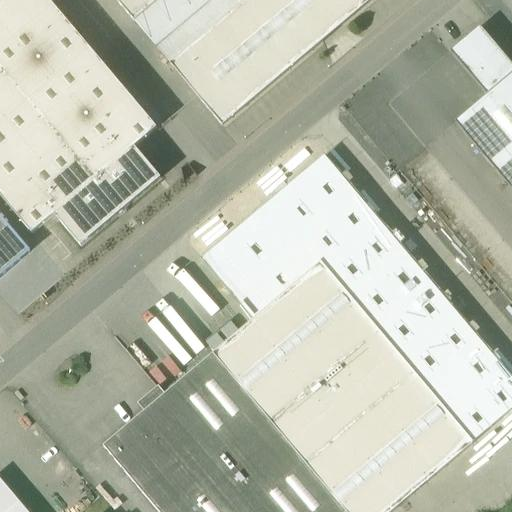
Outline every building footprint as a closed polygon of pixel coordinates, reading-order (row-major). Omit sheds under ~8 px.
[(156,130),(46,0),(0,0),(0,197),(32,235),(134,149),(156,130)] [(114,0),(170,65),(247,0),(114,0)] [(247,0),(170,65),(222,128),(375,0),(247,0)] [(488,99),(511,78),(511,68),(479,29),(450,54),(488,99)] [(511,191),(511,78),(488,99),(456,125),(511,191)] [(134,149),(54,216),(80,247),(160,180),(134,149)] [(511,201),(489,173),(481,178),(481,194),(470,193),(510,244),(477,244),(477,267),(484,261),(489,268),(489,280),(511,280),(511,286),(511,288),(511,201)] [(0,278),(33,253),(0,211),(0,278)] [(319,266),(213,355),(345,511),(391,511),(471,445),(319,266)] [(430,331),(461,374),(485,357),(453,312),(442,319),(457,339),(448,345),(435,327),(430,331)] [(344,511),(213,355),(103,448),(157,511),(344,511)] [(24,400),(17,392),(14,395),(20,403),(24,400)] [(26,511),(0,480),(0,511),(26,511)]
